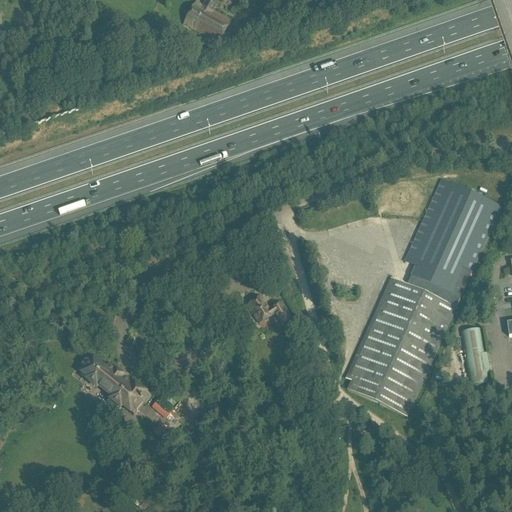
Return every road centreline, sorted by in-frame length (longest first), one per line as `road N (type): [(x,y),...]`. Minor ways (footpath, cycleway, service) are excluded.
road 1 (motorway): [(511,9),(0,186)]
road 2 (motorway): [(0,225),(511,48)]
road 3 (track): [(278,211),(368,511)]
road 4 (unclassified): [(511,145),(416,160),(278,211)]
